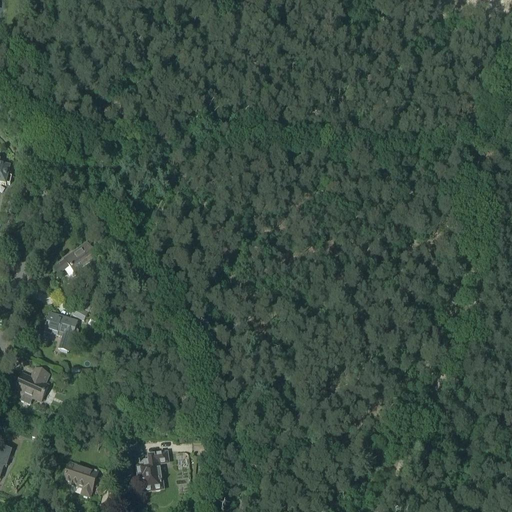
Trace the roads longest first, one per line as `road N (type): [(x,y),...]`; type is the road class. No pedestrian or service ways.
road 1 (track): [(471,139),(109,137),(46,150)]
road 2 (track): [(379,511),(468,308),(471,139)]
road 3 (residential): [(0,339),(25,272),(46,150),(0,110)]
